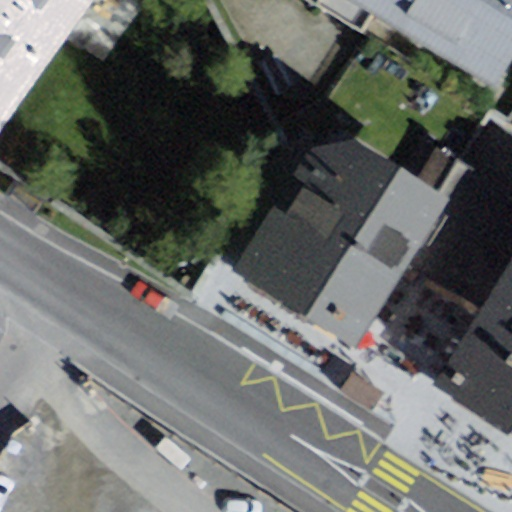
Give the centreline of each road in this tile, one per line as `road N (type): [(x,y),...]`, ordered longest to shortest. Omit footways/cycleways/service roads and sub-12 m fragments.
road 1 (unclassified): [(56,285),(418,511)]
road 2 (unknown): [(208,331),(293,156),(280,76),(233,0)]
